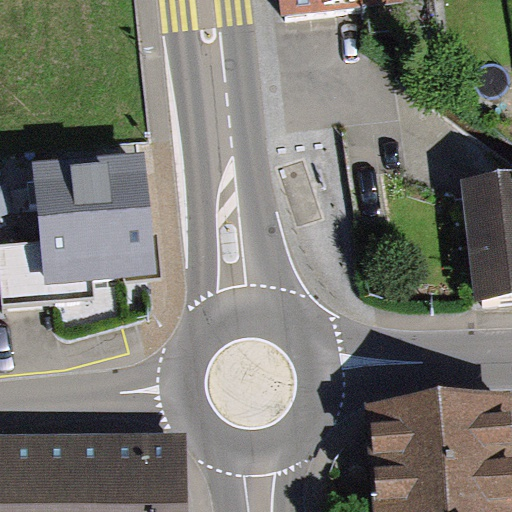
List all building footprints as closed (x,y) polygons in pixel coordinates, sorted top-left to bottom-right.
[(278,0),(282,26),(369,16),(371,38),(435,31),(431,0),(278,0)] [(146,160),(34,172),(43,250),(0,255),(0,281),(4,313),(96,302),(95,290),(160,283),(146,160)] [(476,312),(511,308),(511,185),(462,192),(476,312)] [(511,511),(511,404),(368,416),(376,511),(511,511)] [(190,511),(189,440),(0,443),(0,511),(190,511)]
